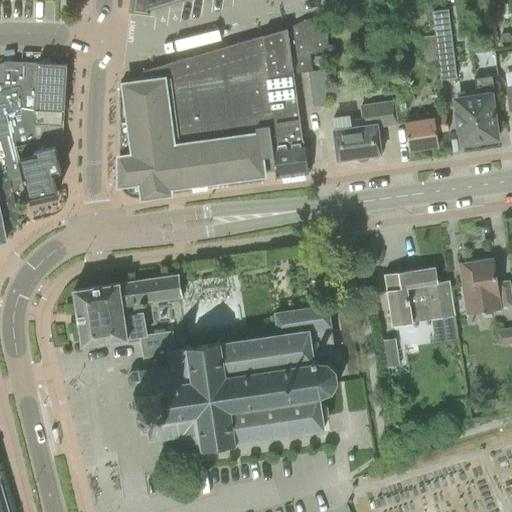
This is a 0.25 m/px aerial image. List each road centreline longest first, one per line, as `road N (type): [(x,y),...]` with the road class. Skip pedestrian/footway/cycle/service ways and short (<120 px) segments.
road 1 (tertiary): [(56,511),(12,341),(12,313),(24,279),(43,258),(93,237)]
road 2 (tertiary): [(267,216),(511,181)]
road 3 (residential): [(93,237),(92,121),(102,37)]
road 4 (tertiary): [(267,216),(206,211),(159,217),(122,233)]
road 5 (tertiary): [(122,233),(162,240),(267,216)]
